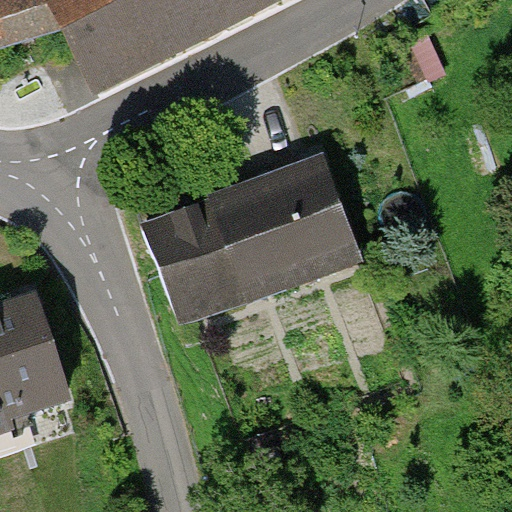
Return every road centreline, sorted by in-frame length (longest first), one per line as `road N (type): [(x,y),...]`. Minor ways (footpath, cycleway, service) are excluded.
road 1 (unclassified): [(182,511),(165,435),(57,177)]
road 2 (residential): [(57,177),(120,127),(349,0)]
